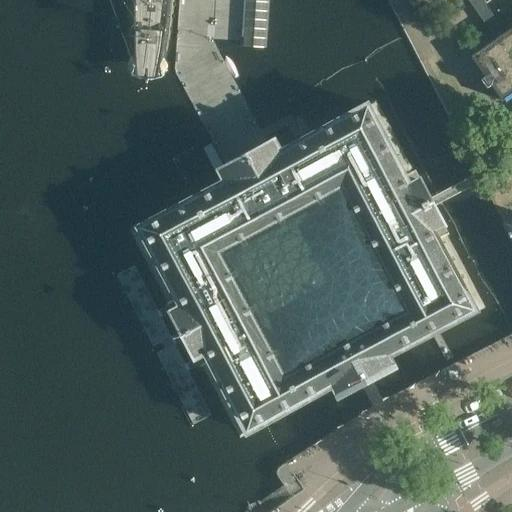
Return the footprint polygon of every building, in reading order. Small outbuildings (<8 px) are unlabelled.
[(147,76),(167,68),(170,0),(132,0),(129,68),(147,76)] [(242,0),(240,41),(239,47),(266,49),(269,0),(242,0)] [(482,0),(468,0),(478,14),(496,40),(505,33),(488,7),(482,0)] [(471,57),(484,74),(475,80),(484,92),(492,86),(502,101),(511,94),(511,28),(505,33),(496,40),(471,57)] [(330,387),(335,397),(367,380),(396,365),(391,355),(476,310),(434,231),(443,227),(431,203),(419,182),(411,187),(368,107),(280,153),(274,142),(249,155),(220,170),(226,181),(139,227),(181,308),(172,313),(195,357),(205,352),(247,430),(330,387)] [(511,208),(499,214),(511,239),(511,208)]
